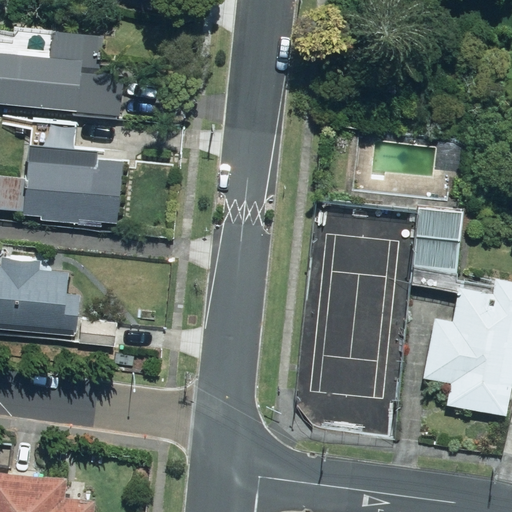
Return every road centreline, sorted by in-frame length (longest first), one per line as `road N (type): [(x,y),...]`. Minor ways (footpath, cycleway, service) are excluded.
road 1 (residential): [(226,421),(269,0)]
road 2 (residential): [(511,511),(221,472)]
road 3 (residential): [(226,421),(0,389)]
